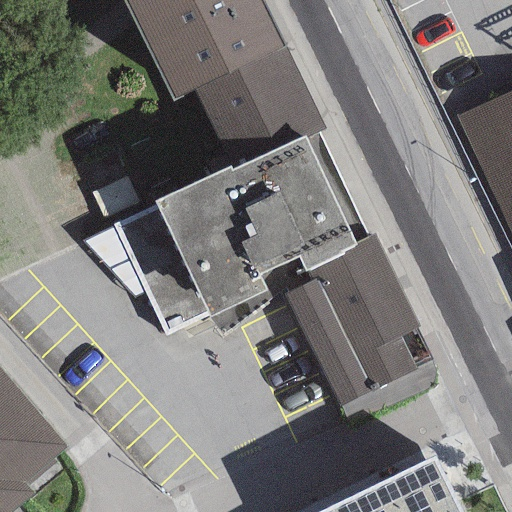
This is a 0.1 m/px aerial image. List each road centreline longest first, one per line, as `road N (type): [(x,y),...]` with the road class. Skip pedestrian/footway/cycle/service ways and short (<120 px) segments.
road 1 (primary): [(505,368),(325,0)]
road 2 (residential): [(203,511),(505,368)]
road 3 (residential): [(0,351),(139,511)]
